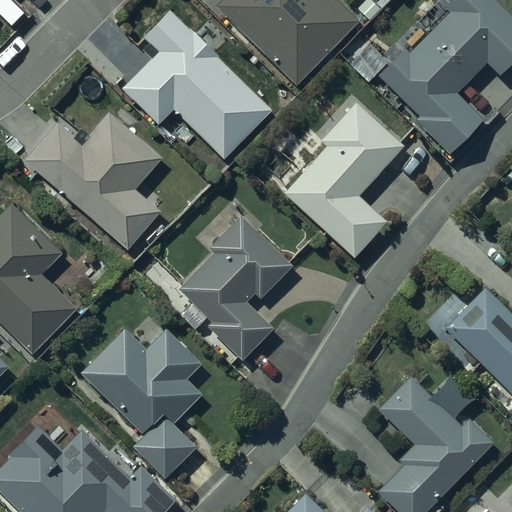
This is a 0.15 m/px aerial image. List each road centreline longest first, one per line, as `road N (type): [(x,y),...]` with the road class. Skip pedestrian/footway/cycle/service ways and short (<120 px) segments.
road 1 (residential): [(216,511),(282,445),(384,282),(511,128)]
road 2 (residential): [(97,0),(0,94)]
